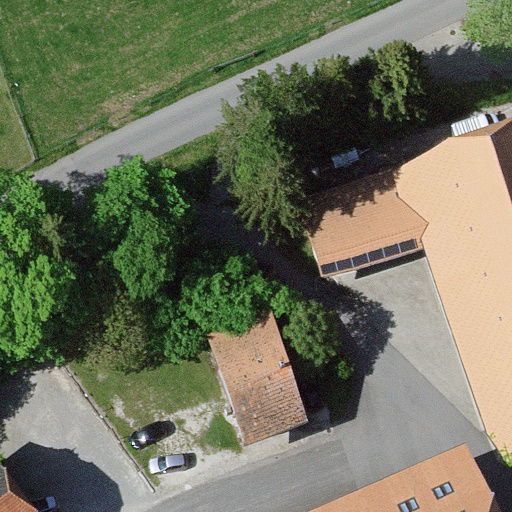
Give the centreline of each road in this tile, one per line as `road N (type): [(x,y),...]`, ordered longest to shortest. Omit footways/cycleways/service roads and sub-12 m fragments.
road 1 (residential): [(511,472),(372,357),(192,252),(20,208)]
road 2 (unclassified): [(459,0),(20,208)]
